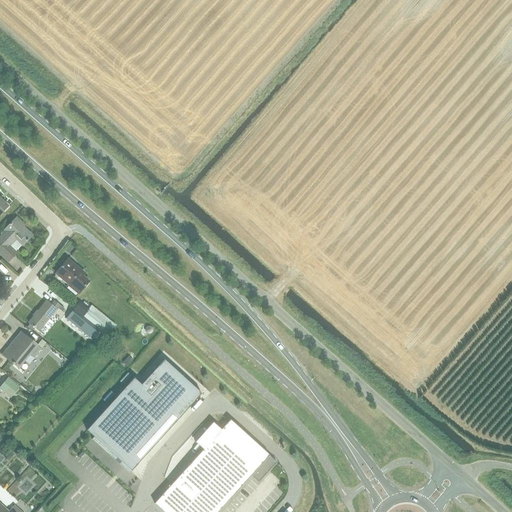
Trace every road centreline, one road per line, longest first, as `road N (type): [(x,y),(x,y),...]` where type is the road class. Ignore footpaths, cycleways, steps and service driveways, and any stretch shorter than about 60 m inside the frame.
road 1 (unclassified): [(445,468),(0,65)]
road 2 (primary): [(397,500),(236,297),(0,83)]
road 3 (primary): [(0,132),(318,412),(382,511)]
road 4 (residential): [(136,511),(156,461),(217,398),(294,469),(294,494),(280,511)]
